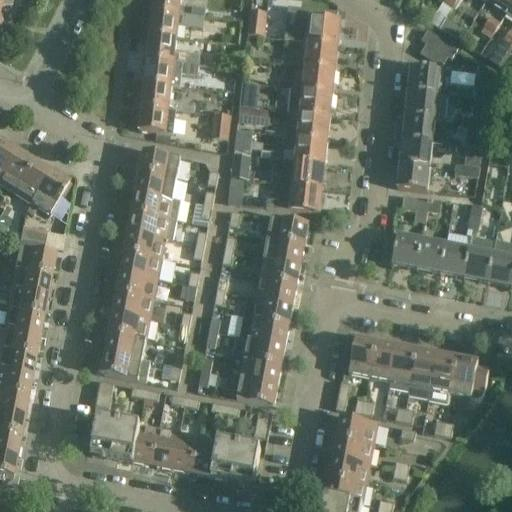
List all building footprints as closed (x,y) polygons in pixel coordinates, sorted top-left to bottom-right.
[(0,0),(0,5),(2,6),(2,8),(12,9),(12,2),(2,1),(2,0),(0,0)] [(153,0),(152,16),(180,19),(182,0),(153,0)] [(456,0),(446,0),(443,7),(453,13),(459,1),(456,0)] [(511,0),(488,0),(485,5),(505,18),(511,6),(511,0)] [(2,6),(0,5),(0,33),(9,34),(10,27),(0,25),(0,24),(2,8),(2,6)] [(191,20),(204,21),(205,22),(206,13),(192,11),(191,19),(191,20)] [(285,36),(284,44),(308,47),(307,47),(338,50),(339,40),(340,25),(336,25),(337,17),(300,13),(297,36),(285,35),(285,36)] [(266,17),(251,15),(248,40),(263,42),(266,17)] [(180,19),(152,16),(150,39),(178,42),(179,31),(203,33),(204,22),(205,22),(204,21),(191,20),(191,19),(184,19),(180,19)] [(489,21),(483,33),(493,38),(500,26),(489,21)] [(426,48),(442,58),(448,48),(428,35),(421,45),(426,48)] [(178,42),(150,39),(147,63),(199,69),(200,58),(176,55),(178,42)] [(335,75),(338,50),(307,47),(305,71),(335,75)] [(458,54),(448,48),(442,58),(426,48),(420,58),(441,71),(447,62),(451,64),(458,54)] [(282,60),(281,68),(294,69),(294,61),(282,60)] [(199,69),(147,63),(144,86),(172,90),(172,91),(180,92),(181,79),(198,81),(199,70),(199,69)] [(332,98),(335,75),(305,71),(302,94),(332,98)] [(407,97),(438,100),(441,74),(410,71),(407,97)] [(279,84),(279,92),(290,93),(291,93),(292,85),(279,84)] [(144,86),(142,111),(170,113),(170,115),(175,116),(194,118),(195,107),(171,105),(172,91),(172,90),(144,86)] [(330,122),(332,98),(302,94),(291,93),(290,93),(288,117),(300,118),(330,122)] [(407,97),(404,120),(436,123),(444,124),(446,101),(438,100),(407,97)] [(142,111),(139,136),(172,139),(175,116),(170,115),(170,113),(142,111)] [(327,146),(330,122),(300,118),(297,143),(327,146)] [(227,145),(230,121),(214,119),(212,144),(227,145)] [(402,143),(402,144),(433,148),(442,149),(443,139),(434,138),(436,123),(404,120),(402,143)] [(464,122),(463,133),(474,134),(476,123),(464,122)] [(476,123),(474,134),(487,135),(488,125),(476,123)] [(274,132),(273,140),(286,141),(286,133),(274,132)] [(297,143),(294,167),(325,170),(327,146),(297,143)] [(0,179),(16,154),(0,144),(0,179)] [(430,172),(433,148),(402,144),(399,169),(430,172)] [(33,165),(16,154),(0,179),(0,188),(14,196),(33,165)] [(271,155),(270,163),(282,165),(283,165),(284,157),(271,155)] [(144,156),(140,177),(176,184),(180,163),(144,156)] [(51,176),(33,165),(14,196),(31,207),(51,176)] [(282,165),(279,189),(281,189),(292,191),(322,194),(325,170),(294,167),(283,165),(282,165)] [(428,196),(430,172),(399,169),(397,193),(428,196)] [(456,169),(454,180),(466,181),(467,170),(456,169)] [(467,170),(466,181),(478,183),(479,171),(467,170)] [(31,207),(26,215),(33,219),(37,211),(49,218),(69,187),(51,176),(31,207)] [(218,178),(210,176),(207,190),(216,191),(218,178)] [(173,204),(176,184),(140,177),(136,197),(173,204)] [(266,203),(265,212),(316,218),(319,218),(322,194),(292,191),(281,189),(279,204),(266,203)] [(206,196),(203,210),(212,211),(215,198),(206,196)] [(136,197),(132,217),(176,225),(180,205),(173,204),(136,197)] [(403,201),(401,214),(416,216),(415,227),(426,228),(427,217),(429,204),(403,201)] [(429,204),(427,217),(440,219),(441,206),(429,204)] [(470,221),(481,223),(483,211),(472,209),(470,221)] [(212,211),(203,210),(201,223),(209,225),(212,211)] [(132,217),(128,237),(165,244),(172,245),(176,225),(132,217)] [(240,218),(232,217),(229,230),(238,232),(240,218)] [(264,221),(260,241),(267,243),(304,250),(308,229),(271,222),(264,221)] [(470,221),(467,233),(479,235),(481,223),(470,221)] [(21,234),(19,246),(44,251),(46,238),(21,234)] [(198,236),(196,250),(204,251),(207,238),(198,236)] [(165,244),(128,237),(124,257),(161,264),(165,244)] [(416,274),(422,243),(398,239),(392,269),(416,274)] [(227,241),(224,255),(233,257),(236,243),(227,241)] [(471,241),(469,252),(470,252),(464,283),(488,287),(493,257),(494,257),(496,245),(494,245),(494,246),(472,242),(473,241),(471,241)] [(300,270),(304,250),(267,243),(264,263),(300,270)] [(422,243),(416,274),(440,278),(446,248),(422,243)] [(493,257),(488,287),(511,292),(511,287),(511,248),(496,245),(494,257),(493,257)] [(469,252),(446,248),(440,278),(464,283),(470,252),(469,252)] [(204,251),(196,250),(193,263),(202,265),(204,251)] [(18,252),(14,273),(51,280),(55,259),(18,252)] [(231,270),(233,257),(224,255),(222,269),(231,270)] [(161,264),(124,257),(120,277),(157,284),(161,264)] [(264,263),(260,283),(297,290),(300,270),(264,263)] [(10,293),(47,300),(51,280),(14,273),(10,293)] [(157,284),(120,277),(117,298),(153,305),(157,284)] [(191,277),(188,290),(197,292),(199,278),(191,277)] [(217,296),(225,297),(228,284),(219,282),(217,296)] [(256,303),(293,310),(297,290),(260,283),(256,303)] [(197,292),(188,290),(185,304),(194,305),(197,292)] [(43,320),(47,300),(10,293),(7,313),(43,320)] [(223,311),(225,297),(217,296),(214,309),(223,311)] [(153,305),(117,298),(113,318),(150,325),(153,305)] [(247,301),(243,322),(252,324),(289,331),(293,310),(256,303),(247,301)] [(43,320),(7,313),(0,311),(0,332),(3,333),(39,340),(43,320)] [(183,317),(180,331),(189,332),(192,319),(183,317)] [(150,325),(113,318),(109,338),(146,345),(150,325)] [(212,322),(209,336),(218,338),(220,324),(212,322)] [(243,322),(239,342),(285,351),(289,331),(252,324),(243,322)] [(189,332),(180,331),(178,344),(186,346),(189,332)] [(0,353),(36,360),(39,340),(3,333),(0,347),(0,353)] [(218,338),(209,336),(206,349),(215,351),(218,338)] [(146,345),(109,338),(105,358),(142,365),(146,345)] [(236,341),(232,361),(244,364),(281,371),(285,351),(239,342),(236,341)] [(370,383),(377,347),(356,343),(349,379),(370,383)] [(377,347),(370,383),(390,387),(397,350),(377,347)] [(390,387),(389,393),(409,397),(417,354),(397,350),(390,387)] [(0,353),(0,374),(32,380),(36,360),(0,353)] [(409,397),(408,401),(428,405),(430,395),(437,358),(417,354),(409,397)] [(175,357),(173,371),(181,372),(184,359),(175,357)] [(105,358),(101,379),(138,386),(146,387),(150,367),(142,365),(105,358)] [(430,395),(428,405),(448,409),(450,399),(457,362),(437,358),(430,395)] [(201,376),(210,378),(213,364),(204,362),(201,376)] [(471,402),(473,403),(475,403),(477,402),(478,402),(479,401),(481,400),(481,399),(482,397),(482,396),(483,395),(487,375),(477,373),(478,366),(457,362),(450,399),(471,403),(471,402)] [(281,371),(244,364),(241,384),(277,391),(281,371)] [(181,372),(173,371),(170,384),(179,386),(181,372)] [(0,374),(0,395),(28,401),(32,380),(0,374)] [(208,391),(210,378),(201,376),(199,390),(208,391)] [(277,391),(241,384),(237,405),(273,412),(277,391)] [(98,394),(112,397),(114,389),(100,386),(98,394)] [(350,389),(341,388),(336,415),(345,416),(350,389)] [(133,392),(131,401),(144,403),(146,395),(133,392)] [(98,394),(97,403),(110,405),(112,397),(98,394)] [(0,395),(0,415),(24,420),(28,401),(0,395)] [(146,395),(144,403),(157,406),(159,397),(146,395)] [(173,400),(171,408),(184,411),(186,403),(176,401),(173,400)] [(109,414),(110,405),(97,403),(95,411),(109,414)] [(186,403),(184,411),(198,414),(199,405),(196,404),(186,403)] [(358,405),(355,418),(363,420),(365,407),(358,405)] [(365,407),(363,420),(371,421),(373,408),(365,407)] [(213,408),(211,416),(224,419),(226,410),(213,408)] [(226,410),(224,419),(237,421),(238,413),(226,410)] [(397,413),(395,426),(403,428),(405,414),(397,413)] [(405,414),(403,428),(411,429),(413,416),(405,414)] [(0,415),(0,436),(20,440),(24,420),(0,415)] [(258,416),(257,425),(270,427),(272,419),(258,416)] [(132,467),(139,430),(98,422),(91,459),(132,467)] [(341,422),(337,443),(374,450),(378,429),(341,422)] [(257,425),(255,433),(269,436),(270,427),(257,425)] [(436,427),(434,440),(442,441),(444,428),(436,427)] [(444,428),(442,441),(450,443),(452,430),(444,428)] [(139,430),(132,467),(152,471),(159,434),(139,430)] [(269,436),(255,433),(254,442),(267,444),(269,436)] [(159,434),(152,471),(172,475),(179,438),(159,434)] [(403,434),(401,443),(414,445),(415,440),(416,436),(403,434)] [(0,436),(0,457),(16,461),(20,440),(0,436)] [(179,438),(172,475),(192,478),(199,442),(179,438)] [(212,482),(219,446),(199,442),(192,478),(212,482)] [(370,470),(374,450),(337,443),(333,463),(370,470)] [(260,453),(219,446),(212,482),(253,490),(260,453)] [(0,485),(1,485),(3,479),(12,481),(16,461),(0,457),(0,485)] [(366,490),(370,470),(333,463),(329,483),(366,490)] [(397,467),(395,475),(408,477),(409,470),(397,467)] [(395,475),(394,483),(406,486),(408,477),(395,475)] [(329,483),(325,503),(362,510),(366,490),(329,483)] [(361,511),(362,510),(325,503),(323,511),(361,511)]
